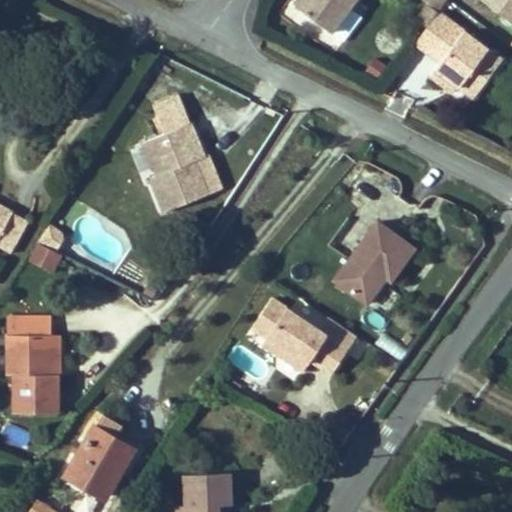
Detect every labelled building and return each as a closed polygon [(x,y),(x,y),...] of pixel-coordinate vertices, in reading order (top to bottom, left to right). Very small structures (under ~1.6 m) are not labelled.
[(303,0),(299,6),(336,33),(360,0),(303,0)] [(422,0),(422,1),(441,14),(451,0),(422,0)] [(511,0),(485,0),(511,20),(511,0)] [(441,64),(431,76),(446,87),(452,80),(460,86),(476,99),(504,62),(441,14),(417,46),(441,64)] [(364,73),(378,81),(386,64),(373,57),(364,73)] [(455,94),(460,86),(452,80),(446,87),(455,94)] [(210,200),(197,166),(205,164),(192,128),(145,145),(159,180),(152,183),(164,216),(210,200)] [(96,165),(111,142),(105,137),(90,161),(96,165)] [(145,145),(133,150),(146,185),(152,183),(159,180),(145,145)] [(205,164),(197,166),(210,200),(217,197),(205,164)] [(0,238),(15,212),(0,203),(0,238)] [(416,249),(380,222),(338,280),(369,303),(388,276),(393,280),(416,249)] [(59,250),(65,232),(46,225),(40,243),(59,250)] [(35,244),(27,267),(54,276),(62,254),(35,244)] [(351,350),(274,299),(262,319),(277,329),(270,339),(264,348),(280,358),(282,356),(285,355),(292,360),(291,362),(307,372),(314,361),(335,375),(351,350)] [(277,329),(262,319),(255,329),(270,339),(277,329)] [(56,335),(10,334),(10,374),(16,374),(17,412),(59,413),(59,375),(57,375),(56,335)] [(99,425),(118,437),(126,425),(106,413),(99,425)] [(70,474),(107,496),(124,468),(128,470),(140,449),(118,437),(99,425),(87,445),(81,455),(70,474)] [(81,455),(87,445),(80,441),(74,451),(81,455)] [(172,511),(221,511),(221,504),(229,504),(234,504),(232,472),(186,475),(187,504),(173,505),(172,511)] [(57,511),(39,500),(32,511),(57,511)]
